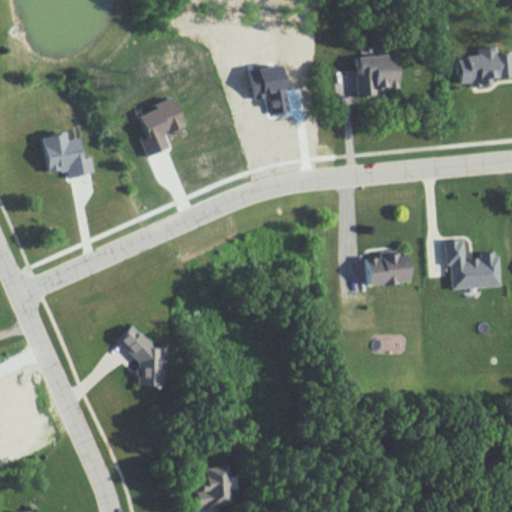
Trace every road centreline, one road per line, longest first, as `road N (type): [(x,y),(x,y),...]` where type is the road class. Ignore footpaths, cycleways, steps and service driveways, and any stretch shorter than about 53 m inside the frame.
road 1 (residential): [(20,294),(267,185),(511,159)]
road 2 (residential): [(0,247),(111,511)]
